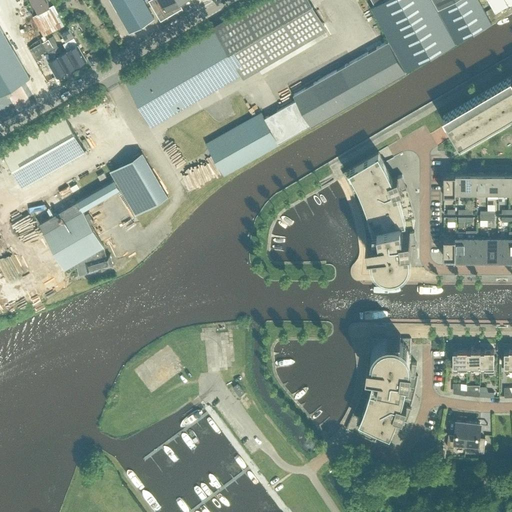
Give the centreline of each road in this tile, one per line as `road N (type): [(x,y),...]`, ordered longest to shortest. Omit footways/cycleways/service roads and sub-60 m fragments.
road 1 (unclassified): [(0,131),(227,0)]
road 2 (residential): [(511,269),(428,264),(423,144)]
road 3 (residential): [(308,469),(345,448),(400,455),(426,400)]
road 4 (residential): [(211,379),(284,466),(308,469)]
